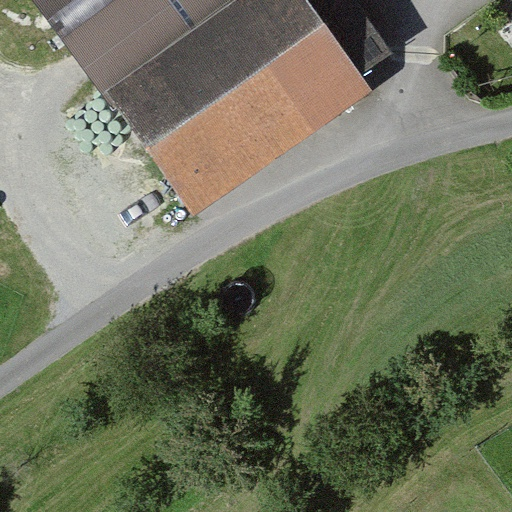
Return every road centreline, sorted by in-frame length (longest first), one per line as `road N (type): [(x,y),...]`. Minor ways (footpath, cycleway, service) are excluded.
road 1 (track): [(0,384),(280,207),(431,144),(511,122)]
road 2 (track): [(122,301),(0,140)]
road 3 (track): [(431,144),(408,9),(421,0)]
